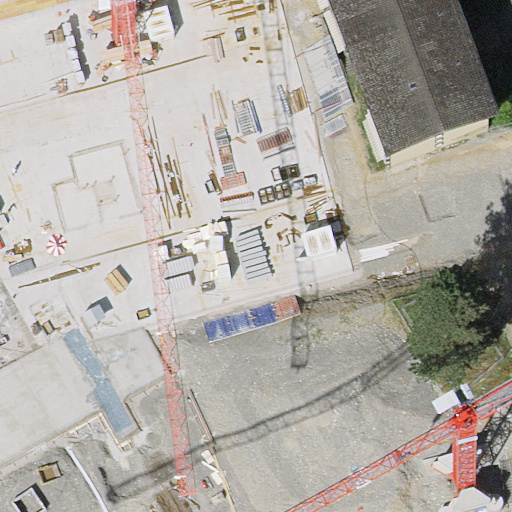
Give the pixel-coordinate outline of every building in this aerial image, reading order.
[(99,260),(129,249),(145,242),(50,0),(0,0),(0,206),(31,287),(99,260)] [(454,0),(326,0),(385,151),(451,125),(496,108),(454,0)] [(503,233),(511,227),(511,136),(496,108),(451,125),(503,233)] [(511,246),(511,227),(503,233),(511,246)] [(129,249),(99,260),(150,366),(245,511),(388,511),(252,301),(239,309),(214,274),(195,288),(170,257),(141,272),(129,249)]
